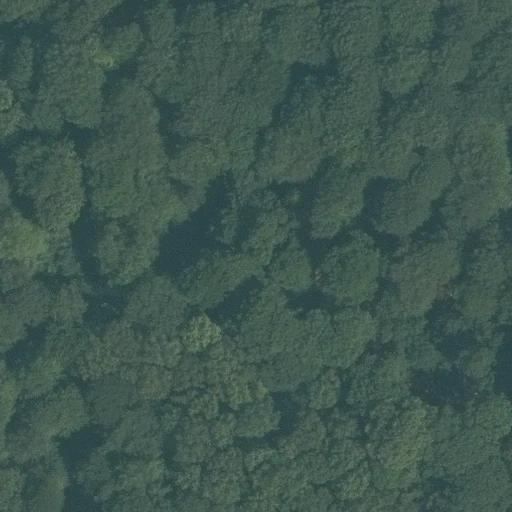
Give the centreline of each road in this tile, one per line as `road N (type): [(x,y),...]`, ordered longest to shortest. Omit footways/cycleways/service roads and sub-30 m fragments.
road 1 (track): [(197,244),(511,491)]
road 2 (track): [(197,244),(130,511)]
road 3 (track): [(270,0),(197,244)]
road 4 (track): [(0,175),(59,176),(133,197),(197,244)]
